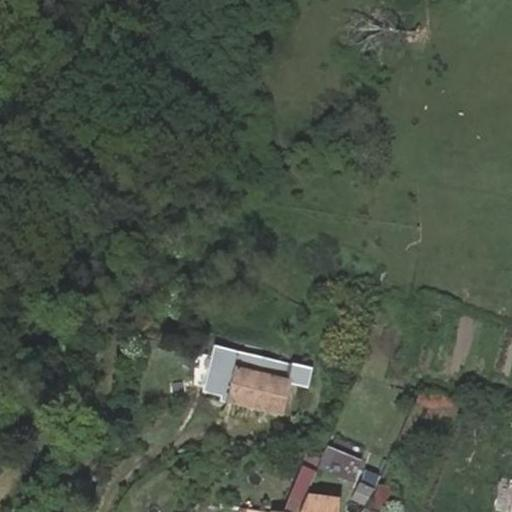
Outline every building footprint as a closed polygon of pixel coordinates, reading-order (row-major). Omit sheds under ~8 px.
[(203,391),(225,396),(231,372),(238,374),(241,363),(291,375),(289,384),(307,389),(312,369),(214,347),(203,391)] [(291,375),(241,363),(238,374),(231,372),(225,396),(223,405),(281,418),(289,384),(291,375)] [(319,474),(352,487),(362,461),(329,448),(319,474)] [(304,511),(305,510),(306,506),(318,478),(305,472),(286,511),(304,511)] [(378,485),(369,507),(381,509),(390,487),(378,485)]
